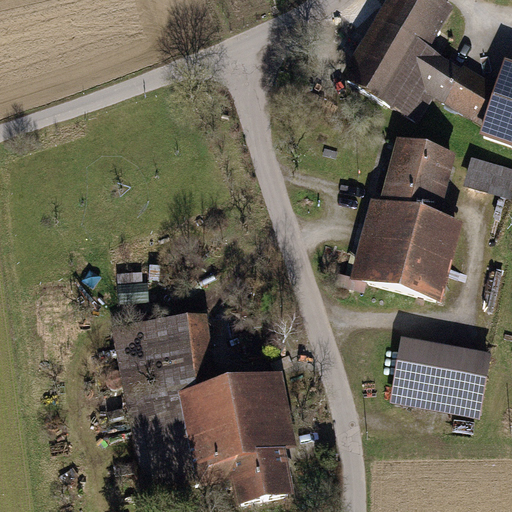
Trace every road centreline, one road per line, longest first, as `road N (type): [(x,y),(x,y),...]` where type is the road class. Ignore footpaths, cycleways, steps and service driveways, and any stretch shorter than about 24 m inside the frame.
road 1 (residential): [(230,61),(345,410),(361,511)]
road 2 (unclassified): [(230,61),(0,142)]
